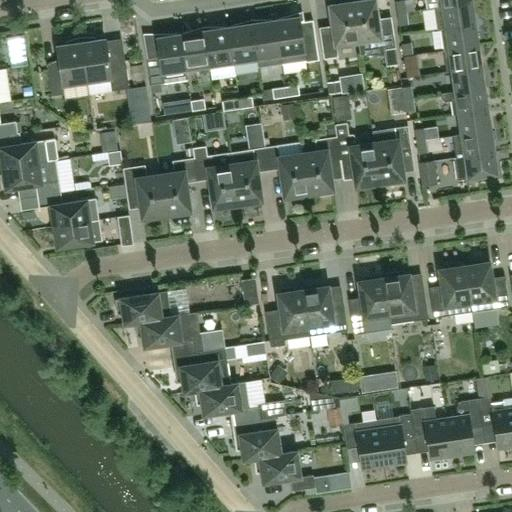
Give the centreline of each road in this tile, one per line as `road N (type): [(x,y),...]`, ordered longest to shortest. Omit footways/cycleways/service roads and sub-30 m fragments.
road 1 (residential): [(58,301),(75,282),(112,266),(511,206)]
road 2 (residential): [(241,511),(58,301)]
road 3 (residential): [(293,511),(511,476)]
